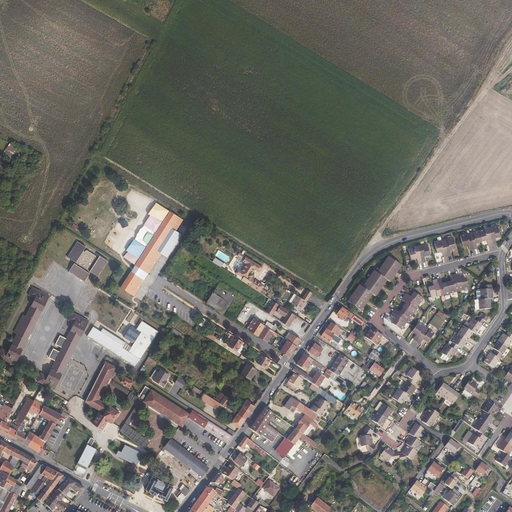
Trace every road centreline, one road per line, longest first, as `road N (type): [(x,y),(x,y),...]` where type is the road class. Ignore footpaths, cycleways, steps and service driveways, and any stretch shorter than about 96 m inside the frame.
road 1 (tertiary): [(178,511),(374,249),(511,214)]
road 2 (track): [(374,249),(385,221),(511,42)]
road 3 (residential): [(441,374),(375,322),(407,276),(502,255)]
road 4 (tertiary): [(129,506),(0,438)]
